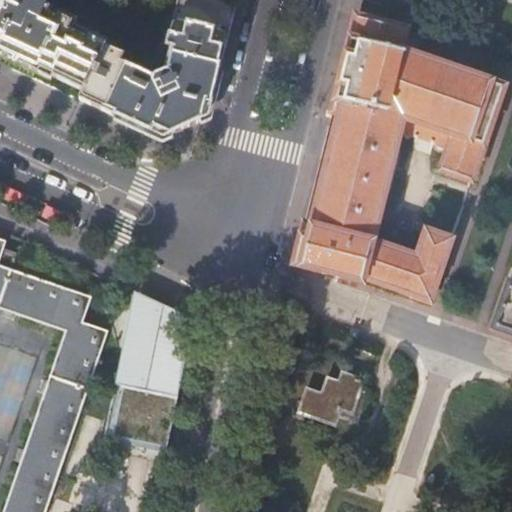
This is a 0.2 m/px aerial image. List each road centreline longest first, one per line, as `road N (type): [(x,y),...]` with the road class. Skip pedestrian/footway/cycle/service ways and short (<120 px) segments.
road 1 (tertiary): [(259,275),(329,0)]
road 2 (tertiary): [(0,173),(123,229),(259,275)]
road 3 (unclassified): [(209,511),(259,275)]
road 4 (tertiary): [(218,215),(0,118)]
road 5 (tertiary): [(269,0),(218,215)]
